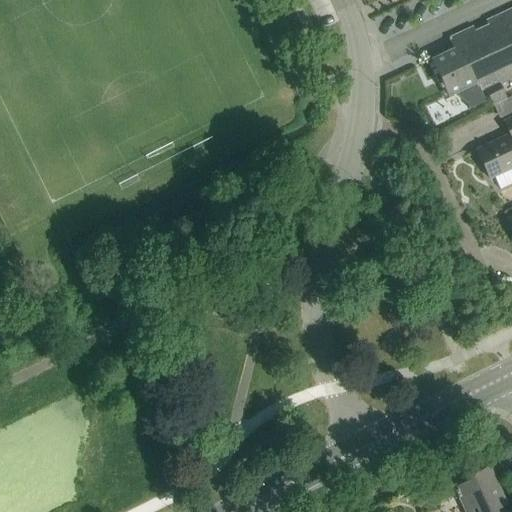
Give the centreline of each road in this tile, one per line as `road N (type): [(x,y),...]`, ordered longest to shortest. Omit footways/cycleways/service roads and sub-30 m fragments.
road 1 (tertiary): [(364,448),(333,386),(318,321),(361,123)]
road 2 (unclassified): [(361,123),(421,143),(482,273)]
road 3 (secondary): [(364,448),(511,375)]
road 4 (secondary): [(236,511),(364,448)]
road 5 (tertiary): [(361,123),(364,60),(341,0)]
